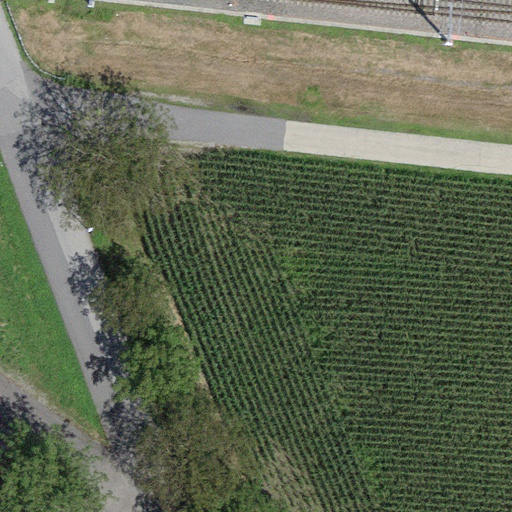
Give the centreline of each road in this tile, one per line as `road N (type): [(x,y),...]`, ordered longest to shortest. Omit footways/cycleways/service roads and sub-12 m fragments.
road 1 (unclassified): [(12,96),(511,153)]
road 2 (unclassified): [(12,96),(167,511)]
